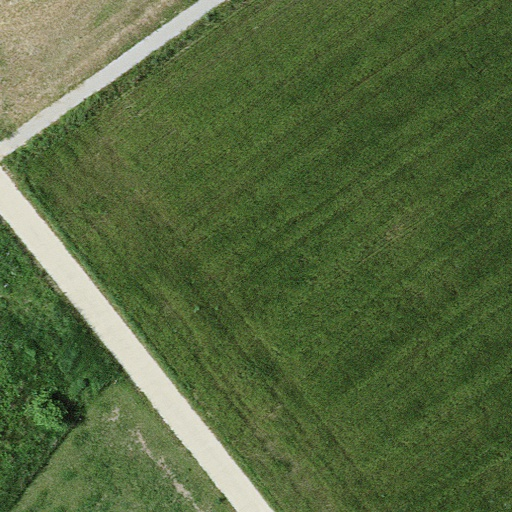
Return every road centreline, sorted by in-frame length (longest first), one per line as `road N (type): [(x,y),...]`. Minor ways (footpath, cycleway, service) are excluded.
road 1 (track): [(257,511),(0,187)]
road 2 (track): [(212,0),(0,151)]
